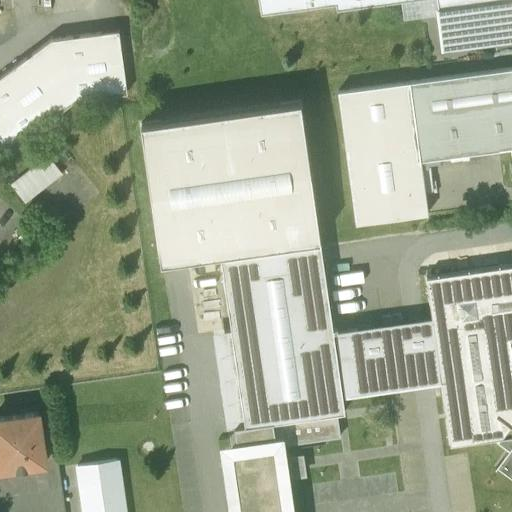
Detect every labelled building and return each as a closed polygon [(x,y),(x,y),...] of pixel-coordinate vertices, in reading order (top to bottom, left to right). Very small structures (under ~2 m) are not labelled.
[(258,0),(261,14),(335,4),(336,9),(362,6),(361,0),(258,0)] [(511,0),(498,0),(438,8),(443,48),(511,39),(511,0)] [(49,40),(0,76),(0,144),(5,152),(75,100),(126,93),(116,32),(49,40)] [(511,67),(409,81),(419,160),(510,148),(511,147),(511,67)] [(427,214),(419,160),(409,81),(337,90),(355,223),(427,214)] [(300,100),(140,123),(160,262),(220,254),(220,258),(320,243),(300,100)] [(48,155),(11,184),(26,203),(63,174),(48,155)] [(320,243),(220,258),(244,425),(272,421),(272,422),(336,413),(344,411),(341,388),(439,374),(450,445),(498,438),(496,441),(508,450),(511,444),(511,359),(509,340),(511,339),(511,264),(425,277),(432,324),(334,338),(320,243)] [(336,413),(272,422),(272,421),(244,425),(234,427),(237,451),(276,445),(276,446),(340,437),(336,413)] [(38,414),(0,418),(0,469),(15,467),(15,470),(27,468),(27,466),(45,463),(38,414)] [(511,444),(508,450),(496,466),(511,478),(511,444)] [(237,451),(229,452),(237,511),(285,511),(281,477),(283,476),(285,474),(286,472),(289,472),(288,462),(284,462),(283,461),(281,460),(278,459),(276,446),(276,445),(237,451)] [(117,458),(77,464),(82,503),(123,497),(117,458)] [(124,511),(123,497),(82,503),(83,511),(124,511)]
